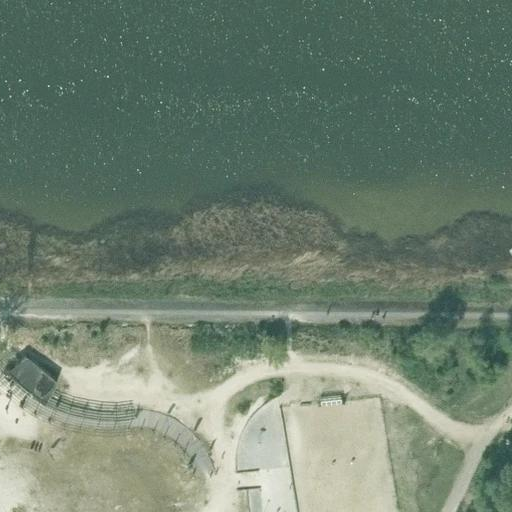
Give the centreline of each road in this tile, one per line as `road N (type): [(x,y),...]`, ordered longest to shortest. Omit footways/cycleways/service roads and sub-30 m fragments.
road 1 (track): [(486,433),(460,433),(368,371),(346,369),(289,368),(232,384),(205,396),(173,427)]
road 2 (track): [(447,511),(486,433),(511,410)]
